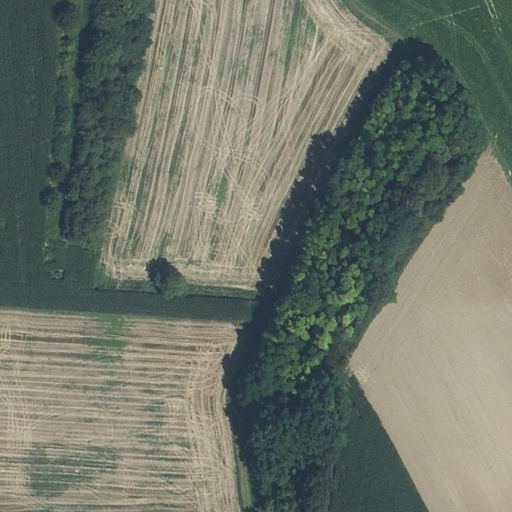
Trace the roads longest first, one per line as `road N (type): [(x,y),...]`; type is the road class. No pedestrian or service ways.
road 1 (track): [(398,35),(239,375),(235,403),(250,511)]
road 2 (track): [(76,0),(49,242)]
road 3 (track): [(398,35),(435,48),(468,80),(511,177)]
